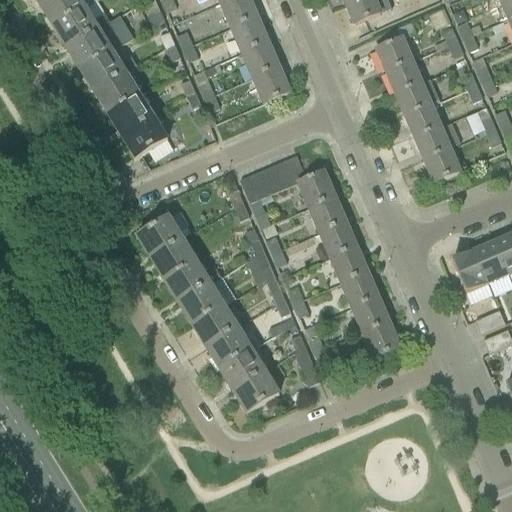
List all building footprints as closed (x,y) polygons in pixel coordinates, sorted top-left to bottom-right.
[(34,0),(40,9),(47,5),(54,0),(34,0)] [(54,0),(40,9),(54,31),(85,11),(78,0),(54,0)] [(153,0),(144,5),(150,18),(159,13),(153,0)] [(171,0),(169,0),(161,4),(167,17),(177,13),(171,0)] [(238,0),(221,8),(231,33),(256,22),(246,0),(238,0)] [(361,0),(346,7),(355,28),(373,20),(380,17),(391,13),(385,0),(361,0)] [(511,0),(501,0),(499,1),(509,24),(511,22),(511,0)] [(54,31),(68,53),(101,32),(96,22),(93,24),(85,11),(54,31)] [(451,15),(456,27),(467,22),(462,11),(451,15)] [(443,14),(428,20),(434,35),(449,28),(443,14)] [(160,17),(148,22),(153,31),(164,25),(161,18),(160,17)] [(101,32),(68,53),(82,75),(113,55),(134,42),(120,20),(101,32)] [(231,33),(242,57),(267,47),(256,22),(231,33)] [(457,31),(463,43),(472,39),(466,26),(457,31)] [(396,32),(373,42),(378,53),(377,54),(386,76),(411,66),(401,43),(396,32)] [(445,44),(448,50),(457,46),(451,33),(442,37),(445,44)] [(159,40),(165,53),(174,48),(168,35),(159,40)] [(179,39),(177,40),(183,53),(192,50),(186,36),(179,39)] [(472,39),(463,43),(468,57),(478,53),(472,39)] [(445,44),(433,49),(436,55),(448,50),(445,44)] [(457,46),(448,50),(453,63),(463,59),(457,46)] [(242,57),(253,82),(278,72),(267,47),(242,57)] [(174,48),(165,53),(171,66),(180,61),(174,48)] [(192,50),(183,53),(189,66),(197,63),(192,50)] [(113,55),(82,75),(90,89),(95,97),(129,76),(136,71),(131,62),(123,67),(121,68),(113,55)] [(386,76),(396,98),(421,88),(411,66),(386,76)] [(213,70),(203,74),(206,82),(216,78),(213,70)] [(476,75),(481,87),(491,83),(485,71),(476,75)] [(278,72),(253,82),(264,108),(289,97),(278,72)] [(203,74),(193,79),(198,90),(199,90),(200,89),(208,86),(206,82),(203,74)] [(95,97),(109,119),(141,100),(133,87),(135,85),(129,76),(95,97)] [(461,81),(467,94),(476,90),(470,77),(461,81)] [(180,88),(186,101),(195,97),(189,83),(180,88)] [(491,83),(481,87),(487,101),(497,97),(491,83)] [(396,98),(405,120),(430,110),(438,106),(429,84),(421,88),(396,98)] [(200,89),(198,90),(203,104),(214,99),(208,86),(200,89)] [(476,90),(467,94),(472,107),(482,103),(476,90)] [(195,97),(186,101),(192,114),(201,110),(195,97)] [(214,99),(203,104),(209,117),(210,116),(220,113),(214,99)] [(109,119),(123,141),(156,120),(150,110),(148,111),(141,100),(109,119)] [(405,120),(415,143),(440,132),(430,110),(405,120)] [(476,116),(465,121),(471,134),(482,129),(486,138),(495,134),(489,121),(485,112),(476,116)] [(495,119),(500,132),(510,128),(504,115),(495,119)] [(156,120),(123,141),(136,162),(134,163),(135,164),(167,144),(167,143),(159,130),(161,128),(156,120)] [(511,132),(510,128),(500,132),(506,145),(511,142),(511,132)] [(415,143),(424,165),(449,154),(440,132),(415,143)] [(495,134),(486,138),(491,151),(501,147),(495,134)] [(449,154),(424,165),(434,187),(459,177),(449,154)] [(295,189),(298,187),(306,184),(296,160),(285,165),(295,189)] [(284,193),(295,189),(285,165),(274,170),(284,193)] [(272,198),(284,193),(274,170),(262,175),(272,198)] [(270,199),(272,198),(262,175),(251,180),(261,203),(270,199)] [(298,187),(309,213),(334,202),(323,177),(306,184),(298,187)] [(261,203),(251,180),(240,185),(249,208),(259,204),(261,203)] [(228,199),(234,212),(243,208),(238,195),(228,199)] [(261,203),(259,204),(262,209),(272,204),(270,199),(261,203)] [(309,213),(320,238),(345,227),(334,202),(309,213)] [(259,204),(249,208),(255,222),(265,217),(262,209),(259,204)] [(243,208),(234,212),(240,226),(249,222),(243,208)] [(265,217),(255,222),(260,233),(270,229),(265,217)] [(139,242),(152,263),(185,242),(180,234),(176,237),(168,224),(170,223),(169,222),(136,242),(137,243),(139,242)] [(320,238),(331,263),(355,252),(345,227),(320,238)] [(273,228),(261,234),(265,243),(277,238),(273,228)] [(507,238),(494,246),(508,279),(511,277),(511,238),(509,241),(507,238)] [(152,263),(166,285),(195,267),(187,255),(192,252),(185,242),(152,263)] [(266,246),(271,259),(281,255),(275,242),(266,246)] [(258,243),(248,248),(254,261),(264,257),(258,243)] [(486,247),(473,255),(487,288),(508,279),(494,246),(488,250),(486,247)] [(331,263),(341,288),(366,277),(355,252),(331,263)] [(281,255),(271,259),(277,271),(286,267),(281,255)] [(487,288),(473,255),(467,259),(465,256),(451,264),(465,297),(487,288)] [(254,261),(246,266),(251,278),(260,274),(264,284),(274,280),(264,257),(254,261)] [(195,267),(166,285),(179,307),(213,286),(220,281),(215,273),(211,276),(202,262),(195,267)] [(341,288),(352,313),(377,302),(366,277),(341,288)] [(179,307),(193,330),(223,312),(214,299),(219,296),(213,286),(179,307)] [(287,296),(293,309),(302,305),(297,292),(287,296)] [(279,293),(269,297),(275,309),(285,305),(279,293)] [(352,313),(363,338),(388,327),(377,302),(352,313)] [(285,305),(275,309),(280,322),(290,317),(285,305)] [(302,305),(293,309),(298,322),(308,317),(302,305)] [(193,330),(206,351),(240,330),(234,321),(230,324),(223,312),(193,330)] [(474,325),(480,339),(504,328),(498,315),(474,325)] [(269,334),(272,342),(295,331),(291,324),(269,334)] [(388,327),(363,338),(374,363),(399,352),(388,327)] [(206,351),(220,374),(250,356),(242,343),(246,340),(240,330),(206,351)] [(482,345),(488,358),(511,348),(511,346),(507,334),(482,345)] [(299,339),(290,343),(291,346),(296,358),(306,354),(301,342),(299,339)] [(318,341),(309,345),(310,348),(314,358),(324,354),(319,344),(318,341)] [(296,358),(294,359),(308,391),(320,386),(306,354),(296,358)] [(324,354),(314,358),(321,374),(331,370),(324,354)] [(220,374),(234,396),(268,375),(261,365),(257,368),(250,356),(220,374)] [(268,375),(234,396),(247,417),(245,418),(246,419),(279,399),(278,398),(276,399),(269,387),(273,384),(268,375)]
